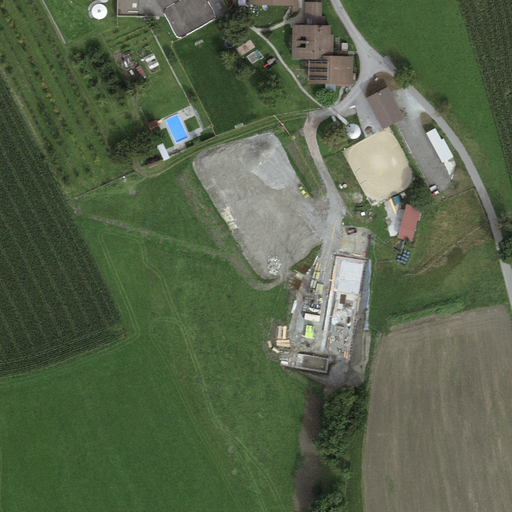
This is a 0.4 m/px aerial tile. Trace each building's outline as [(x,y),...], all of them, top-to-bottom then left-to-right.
[(304,25),(293,25),(292,58),(332,59),(333,25),(326,25),(326,16),(322,16),(322,2),(305,2),(304,25)] [(128,54),(124,56),(128,66),(133,64),(128,54)] [(332,59),(309,59),(308,83),(353,85),(353,60),(332,59)] [(140,66),(136,68),(140,77),(145,75),(140,66)] [(388,87),(366,98),(381,128),(404,116),(388,87)] [(156,120),(147,124),(152,134),(161,130),(156,120)] [(435,129),(427,133),(442,164),(455,158),(445,138),(441,140),(435,129)] [(166,149),(161,151),(164,159),(169,157),(166,149)] [(422,210),(407,207),(399,240),(414,243),(422,210)] [(399,251),(396,263),(403,265),(406,252),(399,251)]
